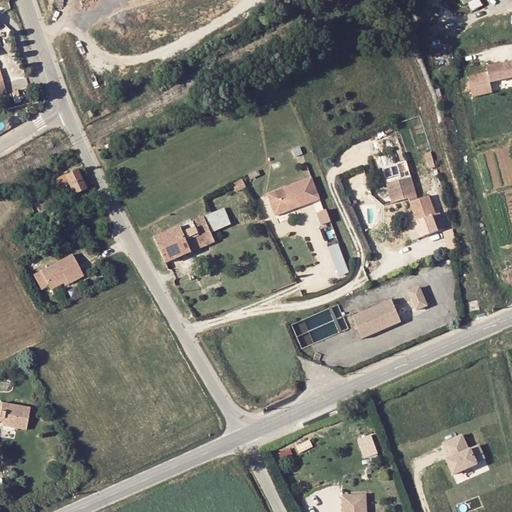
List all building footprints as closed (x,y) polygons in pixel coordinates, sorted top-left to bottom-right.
[(511,49),(484,56),(485,61),(488,71),(511,65),(511,49)] [(485,61),(477,63),(481,82),(490,80),(488,71),(485,61)] [(470,84),(481,82),(477,63),(466,65),(470,84)] [(423,190),(408,157),(385,167),(401,200),(412,195),(420,212),(425,210),(432,225),(449,217),(442,202),(439,203),(431,186),(423,190)] [(85,182),(76,163),(54,173),(58,182),(68,177),(72,187),(85,182)] [(267,194),(275,215),(319,198),(311,177),(267,194)] [(242,179),(233,182),(237,191),(246,188),(242,179)] [(319,212),(322,224),(333,221),(329,209),(319,212)] [(205,247),(203,243),(214,239),(204,217),(154,236),(165,262),(205,247)] [(32,227),(34,232),(40,229),(37,224),(32,227)] [(454,230),(446,230),(448,248),(456,248),(454,230)] [(341,275),(351,271),(340,243),(330,247),(341,275)] [(78,264),(70,247),(32,265),(39,279),(46,276),(47,279),(62,272),(64,276),(80,269),(78,264)] [(419,286),(408,291),(416,309),(427,304),(419,286)] [(351,317),(361,338),(401,321),(391,299),(351,317)] [(0,421),(22,426),(27,404),(0,397),(0,413),(1,414),(0,416),(0,421)] [(482,442),(471,447),(465,432),(442,442),(455,474),(489,460),(482,442)] [(365,458),(381,453),(374,434),(358,439),(365,458)] [(352,511),(353,488),(335,488),(336,510),(335,511),(352,511)] [(353,488),(352,511),(361,511),(360,509),(360,488),(353,488)]
